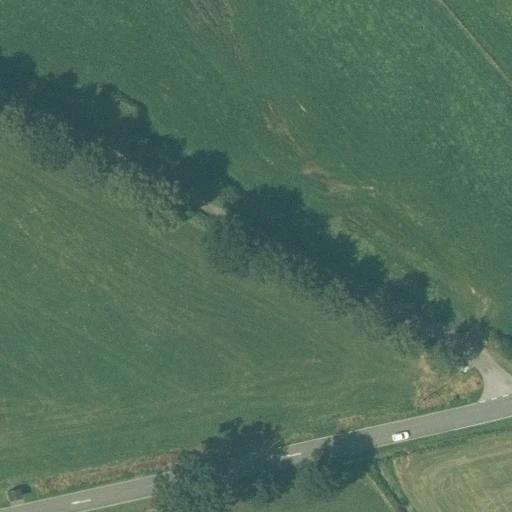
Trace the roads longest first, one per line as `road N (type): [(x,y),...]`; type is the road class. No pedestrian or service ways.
road 1 (unclassified): [(511,397),(488,366),(0,88)]
road 2 (secondary): [(43,511),(511,406)]
